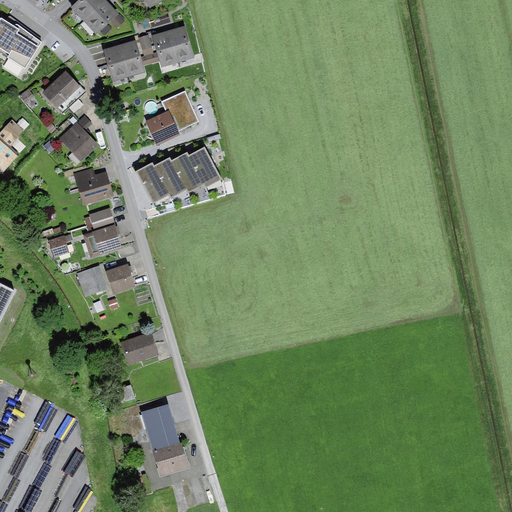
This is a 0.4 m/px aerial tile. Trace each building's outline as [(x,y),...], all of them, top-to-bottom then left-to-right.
[(106,3),(103,0),(82,0),(71,10),(84,24),(106,3)] [(143,0),(150,10),(168,0),(143,0)] [(106,3),(84,24),(96,37),(111,23),(119,16),(106,3)] [(0,50),(7,55),(5,58),(27,71),(44,41),(0,15),(0,50)] [(119,16),(111,23),(117,29),(125,22),(119,16)] [(185,28),(169,33),(178,65),(194,60),(185,28)] [(169,33),(152,38),(157,53),(160,63),(162,69),(178,65),(169,33)] [(148,36),(139,39),(144,57),(154,54),(148,36)] [(136,42),(120,47),(130,79),(145,75),(143,68),(140,58),(136,42)] [(120,47),(103,52),(113,84),(130,79),(120,47)] [(144,57),(140,58),(143,68),(160,63),(157,53),(154,54),(144,57)] [(66,74),(42,95),(57,111),(59,110),(64,115),(86,94),(80,87),(79,88),(66,74)] [(28,90),(20,97),(26,104),(34,98),(28,90)] [(162,104),(167,114),(170,113),(179,133),(200,124),(186,93),(162,104)] [(167,114),(146,124),(157,148),(180,137),(170,113),(167,114)] [(84,116),(59,140),(80,164),(98,147),(84,132),(92,124),(84,116)] [(0,172),(4,176),(20,158),(9,149),(24,131),(12,121),(0,134),(0,172)] [(52,125),(46,129),(51,135),(56,130),(52,125)] [(216,151),(146,168),(163,200),(232,181),(216,151)] [(94,170),(75,175),(84,206),(113,197),(106,173),(96,176),(94,170)] [(110,210),(89,216),(94,232),(114,226),(110,210)] [(114,228),(84,237),(91,260),(122,250),(114,228)] [(71,235),(49,242),(54,259),(69,254),(66,243),(73,241),(71,235)] [(100,267),(77,275),(85,298),(108,291),(100,267)] [(128,267),(106,274),(114,297),(136,290),(128,267)] [(0,323),(14,294),(0,287),(0,323)] [(116,299),(108,302),(111,311),(119,308),(116,299)] [(101,302),(94,305),(98,314),(105,311),(101,302)] [(150,334),(121,344),(128,366),(158,356),(150,334)] [(135,400),(131,387),(115,392),(120,405),(135,400)] [(169,407),(142,414),(153,453),(180,446),(169,407)] [(180,446),(153,453),(160,478),(189,470),(182,445),(180,446)]
